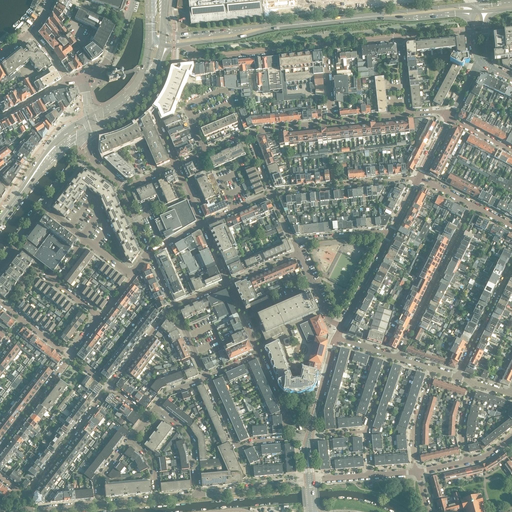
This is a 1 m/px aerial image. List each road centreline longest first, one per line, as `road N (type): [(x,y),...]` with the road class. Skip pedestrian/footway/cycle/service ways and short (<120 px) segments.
road 1 (residential): [(394,356),(473,205)]
road 2 (residential): [(179,44),(203,57),(324,45)]
road 3 (residential): [(271,193),(417,177)]
road 4 (residential): [(25,496),(109,387)]
road 5 (residential): [(205,377),(239,448),(296,438)]
road 6 (secondary): [(393,14),(269,27)]
road 7 (residential): [(511,264),(457,376)]
